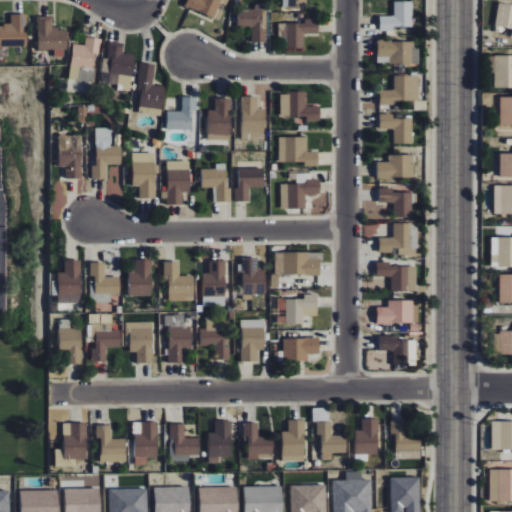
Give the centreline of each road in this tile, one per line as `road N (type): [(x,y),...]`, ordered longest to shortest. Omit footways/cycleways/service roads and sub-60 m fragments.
road 1 (secondary): [(454,0),(455,511)]
road 2 (residential): [(61,394),(511,388)]
road 3 (residential): [(347,0),(345,390)]
road 4 (residential): [(87,220),(106,230),(344,229)]
road 5 (residential): [(183,53),(228,65),(348,69)]
